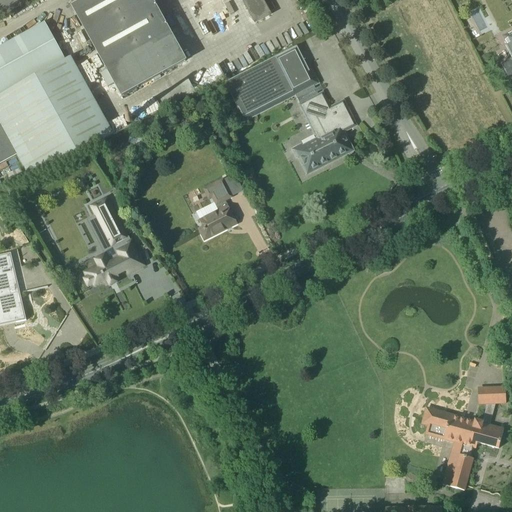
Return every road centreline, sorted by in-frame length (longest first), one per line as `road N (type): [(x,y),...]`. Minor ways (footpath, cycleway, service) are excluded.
road 1 (tertiary): [(192,321),(449,192)]
road 2 (unclassified): [(449,192),(336,0)]
road 3 (unclassified): [(285,511),(192,321)]
road 4 (tertiary): [(0,401),(110,364),(192,321)]
